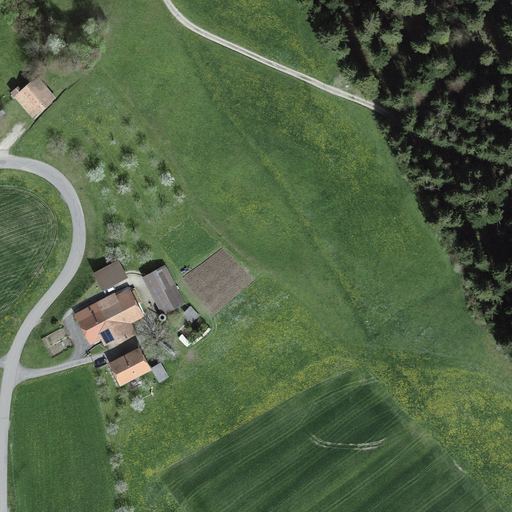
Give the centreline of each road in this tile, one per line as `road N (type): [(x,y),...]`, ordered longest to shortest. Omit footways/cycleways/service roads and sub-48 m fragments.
road 1 (unclassified): [(0,163),(54,176),(73,201),(79,231),(70,268),(12,360),(0,511)]
road 2 (track): [(511,164),(411,133),(366,103),(204,33),(166,0)]
